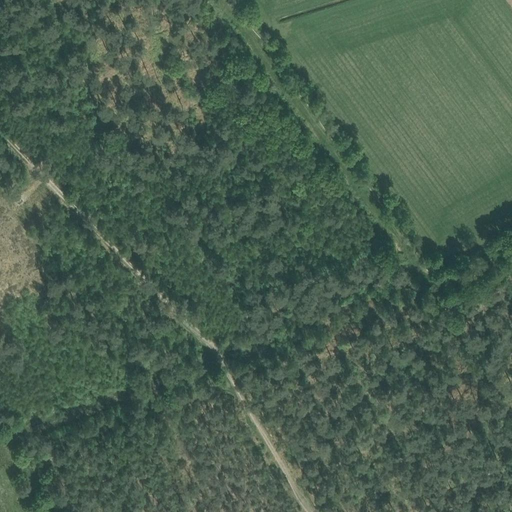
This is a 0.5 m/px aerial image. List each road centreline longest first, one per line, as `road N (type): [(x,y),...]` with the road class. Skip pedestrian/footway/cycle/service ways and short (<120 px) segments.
road 1 (track): [(311,511),(202,343),(0,134)]
road 2 (track): [(428,278),(223,0)]
